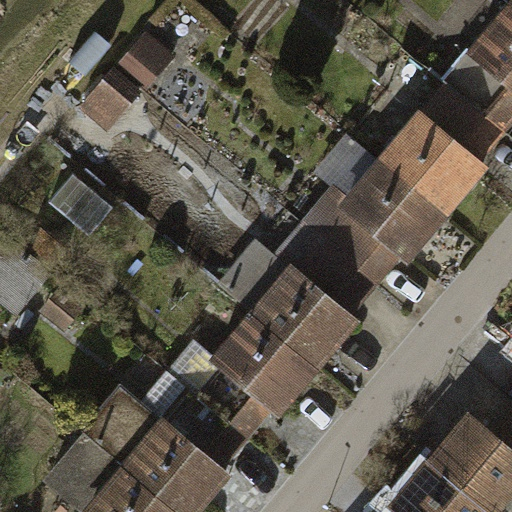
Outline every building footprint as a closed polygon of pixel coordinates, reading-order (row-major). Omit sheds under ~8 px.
[(511,8),(474,53),(488,64),(511,84),(511,8)] [(123,65),(151,88),(171,64),(143,41),(123,65)] [(461,96),(502,131),(511,119),(511,84),(488,64),(461,96)] [(112,124),(140,91),(116,70),(87,102),(112,124)] [(423,115),(477,161),(502,131),(461,96),(448,86),(423,115)] [(448,214),(486,168),(477,161),(423,115),(384,161),(448,214)] [(410,259),(448,214),(384,161),(346,206),(399,251),(410,259)] [(116,209),(76,177),(53,205),(93,237),(116,209)] [(311,219),(377,276),(399,251),(346,206),(340,214),(326,202),(311,219)] [(295,269),(345,313),(377,276),(311,219),(286,248),(302,262),(295,269)] [(24,249),(53,274),(70,254),(41,229),(24,249)] [(0,298),(18,314),(53,274),(24,249),(6,234),(0,241),(0,298)] [(295,269),(256,314),(315,366),(354,320),(345,313),(295,269)] [(256,314),(217,359),(228,369),(269,404),(276,410),(315,366),(256,314)] [(269,404),(228,369),(201,401),(242,435),(269,404)] [(126,390),(89,435),(181,511),(196,511),(228,474),(217,465),(167,424),(126,390)] [(167,424),(217,465),(242,435),(201,401),(192,394),(167,424)] [(511,416),(495,437),(511,451),(511,416)] [(472,418),(433,464),(491,511),(511,511),(511,451),(495,437),(472,418)] [(181,511),(89,435),(50,482),(87,511),(181,511)] [(491,511),(433,464),(396,508),(400,511),(491,511)]
